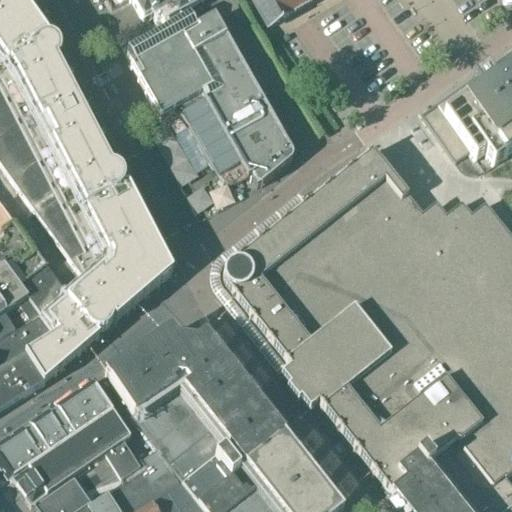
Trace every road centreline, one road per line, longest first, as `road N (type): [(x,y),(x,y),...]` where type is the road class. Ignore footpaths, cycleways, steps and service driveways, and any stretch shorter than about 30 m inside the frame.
road 1 (residential): [(321,173),(219,0)]
road 2 (residential): [(395,119),(511,32)]
